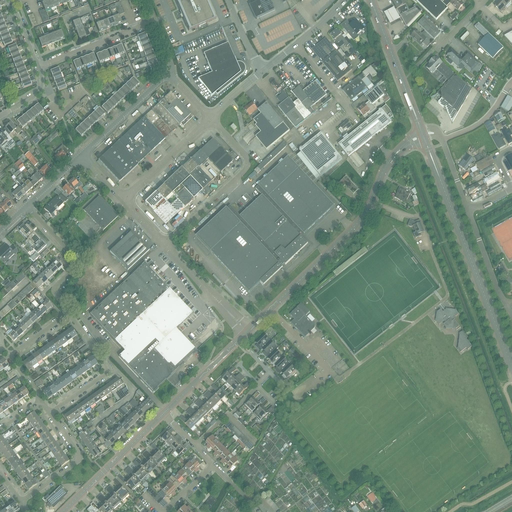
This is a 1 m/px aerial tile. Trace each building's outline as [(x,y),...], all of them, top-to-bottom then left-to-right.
[(51,8),(47,0),(46,0),(41,2),(44,9),(45,11),(51,8)] [(56,6),(53,0),(47,0),(51,8),(56,6)] [(175,0),(189,31),(216,19),(207,0),(175,0)] [(270,0),(261,0),(253,4),(249,6),(250,7),(256,18),(255,18),(256,19),(259,18),(275,10),(270,0)] [(391,0),(397,10),(400,8),(406,5),(404,2),(403,3),(401,0),(391,0)] [(446,7),(438,0),(416,0),(416,1),(436,20),(448,9),(446,7)] [(458,0),(452,0),(450,3),(458,10),(463,5),(458,0)] [(496,7),(500,12),(510,2),(507,0),(498,0),(494,5),(495,7),(496,8),(496,7)] [(399,14),(406,27),(420,13),(415,8),(410,11),(406,5),(400,8),(402,13),(399,14)] [(400,19),(393,8),(384,13),(390,25),(400,19)] [(450,18),(453,21),(458,15),(455,12),(450,18)] [(122,23),(119,15),(118,14),(113,16),(116,25),(122,23)] [(116,25),(113,16),(107,19),(110,27),(116,25)] [(424,17),(421,21),(417,24),(425,31),(421,35),(425,38),(422,41),(428,47),(431,44),(430,43),(433,39),(434,40),(441,33),(424,17)] [(83,18),(80,19),(72,22),(74,28),(85,23),(83,18)] [(110,27),(107,19),(101,21),(105,29),(110,27)] [(347,20),(341,25),(354,41),(359,37),(357,35),(364,29),(361,25),(360,26),(356,21),(352,24),(353,25),(351,26),(347,20)] [(105,29),(101,21),(96,23),(99,32),(105,29)] [(88,29),(85,23),(74,28),(76,34),(88,29)] [(475,27),(485,37),(488,34),(478,24),(475,27)] [(11,28),(11,26),(0,30),(0,35),(0,36),(8,33),(7,30),(11,28)] [(64,38),(61,29),(55,32),(59,40),(64,38)] [(90,35),(88,29),(76,34),(78,39),(90,35)] [(340,47),(344,44),(347,47),(349,45),(337,29),(330,35),(340,47)] [(422,42),(422,41),(425,38),(421,35),(417,31),(411,36),(420,45),(420,44),(421,43),(422,42)] [(59,40),(55,32),(50,34),(53,43),(59,40)] [(9,36),(8,33),(0,36),(2,41),(15,37),(14,34),(9,36)] [(147,38),(145,33),(137,36),(139,42),(147,38)] [(53,43),(50,34),(44,36),(47,45),(53,43)] [(478,45),(482,48),(493,59),(503,48),(489,34),(478,45)] [(47,45),(44,36),(38,39),(42,47),(47,45)] [(15,38),(15,37),(2,41),(4,47),(12,43),(11,40),(15,38)] [(149,43),(147,38),(139,42),(141,47),(149,43)] [(336,51),(329,43),(326,39),(313,50),(322,61),(322,62),(338,82),(352,70),(336,50),(336,51)] [(234,58),(227,42),(227,43),(228,43),(203,54),(212,73),(198,79),(212,96),(210,97),(215,93),(217,95),(243,74),(244,72),(245,70),(245,68),(244,66),(242,64),(239,63),(236,63),(234,58)] [(151,49),(149,43),(141,47),(143,52),(151,49)] [(8,48),(10,53),(22,48),(21,46),(17,48),(16,45),(8,48)] [(125,53),(121,45),(116,47),(119,55),(125,53)] [(119,55),(116,47),(111,49),(114,57),(119,55)] [(23,50),(22,48),(10,53),(12,58),(20,55),(19,52),(23,50)] [(458,66),(461,63),(460,62),(463,59),(462,58),(460,57),(459,57),(452,51),(453,50),(451,48),(448,51),(450,53),(447,56),(458,66)] [(114,57),(111,49),(106,51),(109,59),(114,57)] [(153,53),(151,49),(143,52),(145,57),(153,53)] [(109,59),(106,51),(101,53),(104,61),(109,59)] [(461,63),(474,75),(482,66),(467,52),(462,58),(463,59),(460,62),(461,63)] [(104,61),(101,53),(96,55),(99,63),(104,61)] [(155,58),(153,53),(145,57),(147,62),(155,58)] [(93,54),(88,56),(91,64),(97,62),(93,54)] [(21,58),(20,55),(12,58),(14,63),(26,58),(25,56),(21,58)] [(91,64),(88,56),(83,58),(86,66),(91,64)] [(437,69),(449,80),(455,74),(442,62),(442,63),(435,57),(435,58),(434,57),(428,63),(429,64),(426,67),(429,71),(430,70),(434,73),(437,71),(436,70),(437,69)] [(27,60),(26,58),(14,63),(16,68),(24,65),(22,62),(27,60)] [(86,66),(83,58),(78,60),(81,68),(86,66)] [(157,63),(155,58),(147,62),(149,67),(157,63)] [(81,68),(78,60),(73,62),(76,70),(81,68)] [(159,69),(157,63),(149,67),(151,72),(159,69)] [(25,68),(24,65),(16,68),(18,73),(30,68),(29,66),(25,68)] [(362,74),(365,76),(365,77),(370,74),(373,78),(377,75),(371,67),(362,74)] [(31,70),(30,68),(18,73),(20,78),(28,75),(26,72),(31,70)] [(60,73),(58,68),(50,71),(52,76),(60,73)] [(62,78),(60,73),(52,76),(54,81),(62,78)] [(365,76),(362,74),(342,90),(351,101),(367,88),(361,80),(365,76)] [(29,78),(28,75),(20,78),(22,83),(34,78),(33,76),(29,78)] [(440,91),(437,94),(442,98),(438,102),(444,108),(444,107),(446,109),(450,117),(452,123),(471,90),(455,75),(449,80),(441,90),(440,91)] [(35,80),(34,78),(22,83),(24,88),(32,85),(30,82),(35,80)] [(64,83),(62,78),(54,81),(56,86),(64,83)] [(133,78),(129,81),(135,88),(139,84),(133,78)] [(284,92),(274,80),(272,82),(274,83),(271,85),(277,92),(279,91),(282,94),(284,92)] [(135,88),(129,81),(125,85),(131,91),(135,88)] [(303,92),(299,87),(296,89),(295,88),(291,91),(290,91),(292,93),(298,100),(301,104),(321,88),(315,82),(303,92)] [(66,88),(64,83),(56,86),(58,91),(66,88)] [(131,91),(125,85),(121,89),(127,95),(131,91)] [(365,97),(369,102),(372,105),(384,95),(377,87),(365,97)] [(326,95),(321,88),(301,104),(298,100),(294,104),(284,92),(282,94),(277,98),(282,104),(278,107),(278,106),(295,128),(314,113),(311,108),(326,95)] [(127,95),(121,89),(118,92),(123,99),(127,95)] [(123,99),(118,92),(114,96),(119,103),(123,99)] [(170,92),(164,98),(168,103),(167,105),(169,107),(177,99),(176,98),(175,96),(174,96),(170,92)] [(119,103),(114,96),(110,100),(116,106),(119,103)] [(501,108),(506,110),(508,112),(511,105),(511,98),(508,96),(501,108)] [(159,103),(179,125),(191,114),(177,99),(169,107),(167,105),(163,101),(164,100),(163,99),(159,103)] [(116,106),(110,100),(106,104),(112,110),(116,106)] [(247,106),(244,109),(249,115),(257,109),(252,102),(252,103),(248,107),(247,106)] [(372,105),(369,102),(365,105),(364,104),(358,109),(363,116),(370,111),(371,112),(375,109),(372,105)] [(179,125),(159,103),(151,110),(167,127),(163,130),(166,132),(169,129),(172,132),(179,125)] [(253,120),(257,124),(263,131),(256,137),(266,150),(290,131),(266,103),(258,110),(261,114),(253,120)] [(44,111),(38,104),(34,108),(39,114),(44,111)] [(112,110),(106,104),(101,108),(107,114),(112,110)] [(386,106),(381,110),(338,145),(348,157),(391,122),(390,120),(393,118),(392,116),(391,113),(390,111),(389,109),(386,105),(385,106),(386,106)] [(39,114),(34,108),(30,111),(35,118),(39,114)] [(105,114),(99,108),(95,112),(101,118),(105,114)] [(494,116),(495,118),(498,124),(505,120),(502,116),(504,115),(501,109),(499,110),(500,113),(494,116)] [(71,110),(70,112),(67,114),(71,118),(72,117),(74,119),(77,116),(71,110)] [(167,127),(151,110),(144,117),(165,139),(172,132),(169,129),(166,132),(163,130),(167,127)] [(35,118),(30,111),(25,114),(31,121),(35,118)] [(101,118),(95,112),(91,115),(97,122),(101,118)] [(31,121),(25,114),(21,118),(27,125),(31,121)] [(191,114),(181,124),(183,126),(193,117),(191,114)] [(97,122),(91,115),(87,119),(93,125),(97,122)] [(144,117),(118,142),(139,163),(165,139),(144,117)] [(27,125),(21,118),(17,121),(22,128),(27,125)] [(93,125),(87,119),(83,123),(89,129),(93,125)] [(352,126),(347,121),(340,127),(344,132),(352,126)] [(5,128),(9,131),(11,133),(13,131),(17,135),(22,131),(18,127),(15,129),(11,123),(5,128)] [(89,129),(83,123),(79,126),(85,133),(89,129)] [(85,133),(79,126),(75,130),(81,137),(85,133)] [(511,143),(511,139),(506,129),(502,132),(509,146),(511,143)] [(10,146),(14,143),(5,132),(3,134),(2,134),(1,133),(0,133),(0,144),(1,146),(2,147),(7,143),(10,146)] [(299,151),(320,177),(342,159),(321,133),(299,151)] [(36,136),(31,140),(35,145),(40,141),(36,136)] [(497,138),(502,149),(508,146),(502,136),(497,138)] [(212,139),(200,151),(221,173),(233,161),(212,139)] [(139,163),(118,142),(98,160),(99,160),(119,182),(139,163)] [(284,142),(279,147),(254,171),(257,174),(287,146),(284,142)] [(62,146),(54,153),(56,155),(54,156),(59,161),(62,159),(63,158),(64,158),(65,157),(65,156),(66,156),(65,155),(68,152),(62,146)] [(200,151),(191,160),(211,181),(221,173),(200,151)] [(34,167),(38,163),(29,152),(25,155),(28,160),(29,160),(34,167)] [(474,159),(471,157),(467,154),(459,165),(465,170),(470,164),(470,165),(474,159)] [(196,236),(249,292),(260,282),(264,285),(283,267),(282,266),(284,264),(285,265),(294,257),(296,259),(298,257),(296,255),(297,254),(297,253),(306,244),(299,236),(300,236),(299,234),(302,232),(304,234),(334,206),(331,202),(288,157),(258,185),(258,186),(255,189),(262,195),(240,216),(230,205),(227,208),(226,208),(196,236)] [(491,158),(476,166),(480,172),(494,164),(491,158)] [(191,160),(182,168),(203,190),(211,181),(191,160)] [(46,165),(39,171),(44,177),(51,171),(46,165)] [(495,166),(482,173),(485,178),(498,172),(495,166)] [(182,168),(164,185),(184,207),(203,190),(182,168)] [(35,174),(30,169),(28,171),(38,182),(42,178),(39,175),(37,173),(35,174)] [(38,182),(28,171),(25,174),(30,179),(33,182),(31,183),(34,186),(38,182)] [(498,173),(484,181),(488,187),(502,179),(498,173)] [(343,188),(350,181),(346,177),(338,183),(343,188)] [(21,186),(20,188),(25,194),(29,191),(22,182),(19,179),(16,181),(21,186)] [(70,183),(69,183),(75,190),(78,188),(83,194),(80,197),(83,200),(88,196),(80,187),(82,185),(79,182),(77,183),(74,179),(72,181),(71,181),(70,182),(70,183)] [(24,181),(22,182),(29,191),(33,187),(27,181),(25,183),(24,181)] [(490,192),(486,194),(488,198),(503,190),(500,183),(489,189),(490,192)] [(62,189),(66,193),(73,201),(76,199),(71,194),(74,191),(68,184),(67,185),(66,185),(66,186),(64,188),(63,189),(62,189)] [(348,189),(350,191),(353,194),(358,190),(355,186),(353,184),(348,189)] [(164,185),(156,192),(177,214),(184,207),(164,185)] [(12,194),(10,191),(7,194),(13,200),(15,197),(18,201),(25,194),(20,188),(19,186),(14,190),(16,191),(12,194)] [(394,197),(405,203),(410,194),(400,188),(394,197)] [(483,192),(482,190),(470,196),(473,202),(483,196),(482,193),(483,192)] [(177,214),(156,192),(145,203),(148,206),(147,206),(148,207),(149,207),(165,225),(177,214)] [(68,199),(65,197),(61,194),(59,197),(60,198),(59,199),(57,197),(56,197),(57,197),(48,205),(50,207),(48,208),(46,206),(44,209),(53,218),(54,216),(54,212),(57,209),(58,211),(58,210),(57,209),(65,202),(68,199)] [(0,195),(0,200),(8,209),(12,206),(7,199),(5,201),(0,195)] [(99,196),(96,199),(84,211),(103,230),(102,230),(103,231),(118,216),(113,211),(114,211),(113,211),(100,196),(99,196)] [(0,205),(0,208),(1,209),(4,213),(8,209),(0,200),(0,204),(0,205)] [(424,232),(421,223),(420,220),(415,222),(410,220),(408,226),(411,227),(413,226),(416,233),(413,234),(415,239),(421,236),(420,234),(424,232)] [(39,242),(41,240),(41,239),(36,235),(35,236),(33,234),(34,233),(27,225),(26,225),(20,231),(28,239),(26,241),(33,248),(38,243),(39,243),(40,242),(39,242)] [(110,252),(117,259),(127,271),(133,266),(149,250),(131,231),(110,252)] [(0,258),(2,261),(3,260),(5,262),(14,254),(15,255),(18,252),(13,247),(10,249),(10,248),(9,249),(5,245),(6,245),(0,251),(0,250),(0,258)] [(59,258),(52,264),(58,270),(62,266),(63,266),(59,263),(62,260),(59,258)] [(46,267),(47,269),(53,275),(57,270),(57,271),(58,270),(52,264),(50,262),(46,267)] [(119,356),(153,392),(197,351),(176,329),(192,313),(169,289),(145,263),(90,314),(114,340),(124,351),(119,356)] [(47,269),(42,273),(48,279),(53,275),(47,269)] [(42,273),(38,278),(43,284),(48,279),(48,280),(48,279),(42,273)] [(43,284),(38,278),(33,283),(38,289),(39,288),(43,284)] [(8,286),(4,290),(8,294),(12,290),(8,286)] [(44,302),(41,304),(47,311),(47,310),(51,306),(52,306),(42,295),(40,297),(42,300),(44,302)] [(17,297),(12,301),(16,305),(21,301),(17,297)] [(40,307),(37,309),(42,315),(47,311),(41,304),(37,300),(35,302),(40,307)] [(12,301),(7,305),(11,310),(16,305),(12,301)] [(293,323),(292,324),(304,337),(305,336),(306,337),(314,329),(315,328),(315,326),(314,325),(306,316),(310,312),(301,303),(290,314),(295,319),(292,322),(293,323)] [(35,311),(32,313),(32,314),(38,319),(42,315),(37,309),(32,304),(31,306),(33,309),(35,311)] [(30,315),(27,318),(33,324),(37,320),(38,319),(32,314),(32,313),(28,309),(26,310),(26,311),(30,315)] [(449,312),(447,309),(443,312),(441,309),(437,312),(439,315),(436,317),(438,319),(436,321),(439,325),(445,320),(446,322),(443,324),(446,328),(449,327),(451,329),(453,327),(455,330),(459,326),(453,319),(459,314),(455,310),(453,312),(451,310),(449,312)] [(21,324),(18,327),(23,333),(23,332),(28,328),(22,322),(18,317),(16,319),(19,322),(21,324)] [(27,318),(22,322),(28,328),(32,324),(33,324),(27,318)] [(16,328),(13,331),(18,337),(19,337),(23,333),(18,327),(13,322),(11,324),(16,328)] [(71,328),(66,332),(72,339),(77,335),(71,328)] [(458,341),(459,342),(460,344),(461,343),(462,344),(457,349),(460,353),(466,348),(468,350),(472,346),(466,339),(468,337),(463,331),(461,329),(457,332),(462,338),(458,341)] [(18,337),(13,331),(8,336),(14,342),(14,341),(18,337)] [(62,335),(67,342),(69,345),(73,341),(66,332),(62,335)] [(261,351),(263,349),(270,341),(263,334),(256,342),(258,344),(256,346),(256,347),(256,346),(261,351)] [(62,335),(57,339),(62,346),(67,342),(62,335)] [(57,339),(52,342),(57,349),(62,346),(57,339)] [(263,353),(268,358),(276,350),(277,348),(270,341),(263,349),(265,352),(263,354),(263,353)] [(52,342),(47,346),(52,353),(55,351),(56,354),(59,352),(57,349),(52,342)] [(44,348),(42,349),(47,356),(52,353),(47,346),(46,346),(46,345),(44,347),(44,348)] [(42,349),(37,353),(42,360),(47,356),(42,349)] [(273,367),(275,365),(283,357),(276,350),(268,358),(270,360),(268,362),(268,363),(269,362),(273,367)] [(37,353),(32,356),(37,363),(42,360),(37,353)] [(32,356),(27,360),(32,367),(37,363),(32,356)] [(92,357),(87,360),(92,367),(97,364),(92,357)] [(280,374),(282,372),(290,364),(283,357),(275,365),(277,367),(275,370),(276,369),(280,374)] [(4,359),(0,361),(0,365),(3,370),(8,366),(4,359)] [(32,367),(27,360),(22,363),(28,370),(32,367)] [(87,360),(82,364),(87,371),(92,367),(87,360)] [(82,364),(77,367),(82,374),(87,371),(82,364)] [(290,364),(282,372),(284,375),(282,377),(283,377),(287,381),(297,371),(290,364)] [(77,367),(72,371),(77,378),(82,374),(77,367)] [(225,383),(226,384),(233,376),(231,374),(236,370),(234,367),(222,378),(226,382),(225,383)] [(16,375),(12,370),(8,373),(7,372),(6,373),(8,377),(10,380),(16,375)] [(66,372),(67,374),(72,382),(77,378),(72,371),(69,373),(68,370),(66,372)] [(67,374),(62,378),(68,385),(72,382),(67,374)] [(227,383),(231,387),(242,376),(240,374),(235,378),(233,376),(226,384),(227,383)] [(233,392),(234,392),(242,385),(240,383),(245,378),(242,376),(231,387),(234,391),(233,392)] [(62,378),(58,381),(63,388),(68,385),(62,378)] [(117,378),(112,382),(117,389),(124,383),(121,379),(119,381),(117,378)] [(58,381),(53,385),(58,392),(63,388),(58,381)] [(107,385),(106,386),(111,392),(117,389),(112,382),(107,385)] [(242,385),(234,392),(235,393),(236,392),(239,396),(251,385),(248,382),(244,387),(242,385)] [(53,385),(48,388),(53,395),(58,392),(53,385)] [(216,392),(215,394),(222,401),(221,400),(225,396),(223,393),(214,385),(212,387),(216,392)] [(106,386),(101,390),(106,396),(111,392),(106,386)] [(24,387),(18,391),(23,398),(29,394),(24,387)] [(53,395),(48,388),(43,392),(48,399),(53,395)] [(96,393),(101,400),(106,396),(101,390),(96,393)] [(122,391),(119,392),(123,398),(129,394),(128,390),(123,393),(122,391)] [(18,391),(14,394),(18,401),(23,398),(18,391)] [(208,391),(206,393),(216,405),(220,401),(221,402),(222,401),(215,394),(213,396),(208,391)] [(244,405),(248,409),(256,401),(255,400),(256,398),(260,394),(258,392),(244,405)] [(95,394),(91,397),(95,404),(101,400),(96,393),(95,394)] [(208,400),(206,402),(213,410),(214,409),(213,408),(216,405),(206,393),(203,396),(208,400)] [(14,394),(8,398),(13,405),(18,401),(14,394)] [(86,401),(85,401),(90,408),(95,404),(91,397),(86,401)] [(8,398),(3,402),(8,408),(13,405),(8,398)] [(248,409),(253,413),(266,400),(264,398),(260,401),(258,403),(256,401),(248,409)] [(147,399),(143,404),(148,409),(149,409),(152,405),(153,405),(147,399)] [(199,399),(197,402),(208,413),(211,409),(212,410),(213,410),(206,402),(204,404),(199,399)] [(1,403),(0,404),(0,407),(3,412),(8,408),(3,402),(3,400),(0,402),(1,403)] [(253,413),(257,418),(265,410),(263,408),(265,406),(268,403),(266,400),(253,413)] [(85,401),(80,405),(85,411),(90,408),(85,401)] [(199,409),(197,411),(205,418),(205,417),(204,416),(208,413),(197,402),(195,404),(199,409)] [(143,404),(138,408),(144,414),(148,410),(148,409),(143,404)] [(75,408),(80,415),(85,411),(80,405),(75,408)] [(265,410),(257,418),(261,422),(274,409),(272,407),(268,410),(267,412),(265,410)] [(74,409),(69,412),(76,421),(81,418),(80,415),(75,408),(74,409)] [(138,408),(133,413),(139,418),(144,414),(138,408)] [(191,408),(188,410),(199,421),(203,418),(204,419),(205,418),(197,411),(195,413),(191,408)] [(191,417),(189,419),(196,427),(197,426),(196,425),(199,421),(188,410),(186,413),(191,417)] [(26,418),(30,423),(38,417),(34,412),(26,418)] [(76,421),(69,412),(64,416),(70,424),(71,425),(76,421)] [(133,413),(129,417),(134,423),(139,419),(139,418),(133,413)] [(196,427),(189,419),(187,421),(182,416),(180,419),(191,430),(195,426),(196,427)] [(30,423),(33,428),(41,422),(38,417),(30,423)] [(129,417),(124,422),(130,428),(130,427),(134,423),(129,417)] [(33,428),(36,433),(45,427),(41,422),(33,428)] [(117,424),(119,426),(125,432),(129,428),(130,428),(124,422),(121,424),(119,422),(117,424)] [(119,426),(115,431),(120,437),(121,436),(125,432),(119,426)] [(36,433),(40,437),(48,432),(45,427),(36,433)] [(164,443),(165,444),(172,436),(170,434),(174,431),(171,428),(161,438),(165,442),(164,443)] [(115,431),(110,435),(116,441),(120,437),(115,431)] [(40,437),(44,443),(52,437),(48,432),(40,437)] [(84,433),(79,436),(79,437),(83,442),(89,437),(85,432),(84,433)] [(106,441),(111,446),(111,445),(116,441),(110,435),(105,440),(106,441)] [(166,443),(170,447),(180,437),(178,435),(174,438),(172,436),(165,444),(166,443)] [(206,447),(207,448),(216,440),(218,438),(216,436),(214,438),(212,436),(206,442),(208,445),(206,447)] [(44,443),(47,447),(55,441),(52,437),(44,443)] [(86,447),(93,442),(89,437),(83,442),(86,447)] [(172,452),(173,452),(181,445),(179,443),(182,439),(180,437),(170,447),(173,451),(172,452)] [(211,448),(213,450),(220,443),(216,440),(207,448),(209,449),(211,448)] [(0,444),(0,450),(0,451),(8,445),(5,441),(0,444)] [(47,447),(50,452),(58,446),(55,441),(47,447)] [(87,448),(90,452),(97,448),(93,442),(86,447),(87,448)] [(181,445),(173,452),(174,453),(175,452),(180,458),(190,448),(186,443),(182,447),(181,445)] [(213,454),(215,455),(223,447),(220,443),(213,450),(215,452),(213,454)] [(155,452),(153,454),(161,462),(165,458),(152,444),(150,447),(154,450),(153,450),(155,452)] [(0,451),(4,456),(12,450),(8,445),(0,451)] [(218,455),(220,457),(227,451),(225,449),(227,446),(226,445),(223,447),(215,455),(216,457),(218,455)] [(50,452),(54,457),(62,451),(58,446),(50,452)] [(97,448),(90,452),(94,457),(94,458),(101,453),(97,448)] [(4,456),(7,461),(15,455),(12,450),(4,456)] [(146,450),(144,453),(149,458),(148,459),(150,461),(152,459),(154,461),(153,462),(157,466),(161,462),(153,454),(152,456),(150,454),(146,450)] [(54,457),(57,462),(65,456),(62,451),(54,457)] [(221,462),(222,463),(231,454),(227,451),(220,457),(222,460),(221,462)] [(147,460),(145,462),(153,470),(157,466),(153,462),(154,461),(152,459),(150,461),(148,459),(149,458),(144,453),(141,455),(145,459),(147,460)] [(225,462),(227,465),(234,458),(231,454),(222,463),(223,464),(225,462)] [(7,461),(11,466),(19,460),(15,455),(7,461)] [(189,463),(197,471),(198,470),(197,468),(201,464),(193,455),(190,457),(192,459),(189,463)] [(65,456),(57,462),(61,467),(69,461),(65,456)] [(234,458),(227,465),(230,467),(228,469),(229,470),(238,462),(234,458)] [(138,459),(135,461),(141,467),(139,468),(141,470),(144,467),(145,469),(144,470),(148,474),(153,470),(145,462),(143,464),(141,462),(138,459)] [(11,466),(14,471),(22,465),(19,460),(11,466)] [(138,469),(136,471),(144,478),(148,474),(144,470),(145,469),(144,467),(141,470),(139,468),(141,467),(135,461),(133,463),(136,467),(138,469)] [(183,468),(189,475),(194,471),(196,473),(197,471),(189,463),(183,468)] [(14,471),(18,475),(26,470),(22,465),(14,471)] [(129,467),(127,469),(132,475),(131,476),(133,478),(135,476),(137,477),(135,479),(140,483),(144,478),(136,471),(134,472),(133,471),(129,467)] [(177,474),(185,483),(187,482),(185,480),(189,475),(183,468),(177,474)] [(129,477),(128,479),(135,487),(140,483),(135,479),(137,477),(135,476),(133,478),(131,476),(132,475),(127,469),(124,472),(128,475),(129,477)] [(18,475),(21,480),(29,475),(26,470),(18,475)] [(169,478),(176,486),(179,484),(180,485),(182,482),(184,484),(185,483),(177,474),(173,478),(171,476),(169,478)] [(21,480),(25,485),(33,480),(29,475),(21,480)] [(135,487),(128,479),(126,481),(124,479),(120,475),(118,478),(131,491),(135,487)] [(166,487),(174,495),(176,494),(174,492),(176,490),(174,488),(176,486),(169,478),(167,481),(169,483),(166,487)] [(33,480),(25,485),(29,490),(37,485),(33,480)] [(119,488),(117,489),(125,497),(129,493),(116,480),(114,482),(117,486),(119,488)] [(161,497),(163,499),(167,495),(169,497),(171,495),(173,497),(174,495),(166,487),(164,485),(161,488),(161,489),(162,490),(158,494),(159,495),(161,497)] [(45,501),(46,501),(46,500),(53,507),(60,501),(59,500),(61,498),(62,499),(66,494),(59,487),(60,486),(45,501)] [(110,486),(107,488),(113,494),(112,495),(114,497),(116,494),(118,496),(116,497),(121,501),(125,497),(117,489),(115,491),(114,489),(113,489),(110,486)] [(110,496),(109,498),(116,506),(121,501),(116,497),(118,496),(116,494),(114,497),(112,495),(113,494),(107,488),(105,490),(109,494),(110,496)] [(101,494),(99,496),(104,502),(103,503),(105,505),(107,503),(109,504),(108,506),(112,510),(116,506),(109,498),(107,499),(105,498),(101,494)] [(102,504),(100,506),(105,511),(109,511),(112,510),(108,506),(109,504),(107,503),(105,505),(103,503),(104,502),(99,496),(96,499),(100,502),(100,503),(102,504)] [(14,502),(10,506),(14,511),(15,511),(19,509),(14,502)] [(96,506),(93,503),(90,505),(91,506),(96,510),(95,511),(97,511),(99,511),(105,511),(100,506),(98,508),(96,506)] [(177,511),(184,511),(189,508),(188,506),(186,508),(184,506),(183,506),(181,504),(182,503),(179,506),(181,508),(177,511)]
